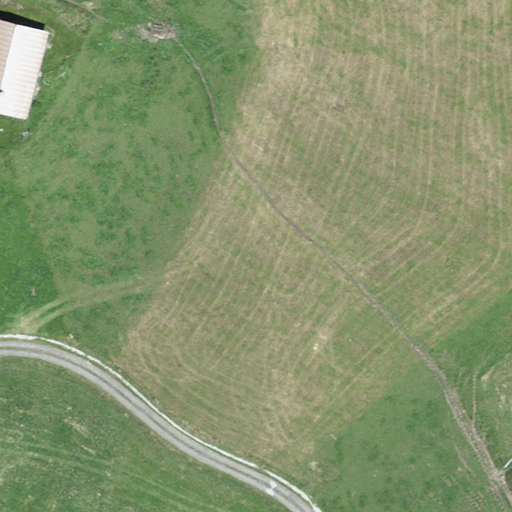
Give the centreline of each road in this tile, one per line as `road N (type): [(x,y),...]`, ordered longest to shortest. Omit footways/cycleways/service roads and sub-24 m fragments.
road 1 (track): [(300,511),(285,496),(195,455),(75,362),(0,352)]
road 2 (track): [(511,508),(452,393),(511,315)]
